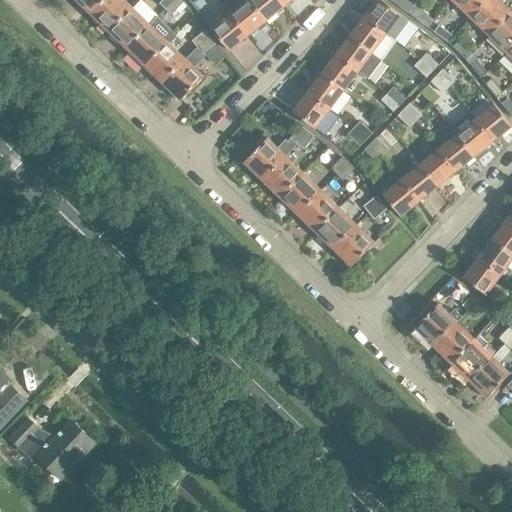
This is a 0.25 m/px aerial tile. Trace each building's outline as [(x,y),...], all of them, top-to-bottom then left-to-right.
[(75,0),(74,1),(81,8),(83,6),(92,15),(106,0),(75,0)] [(124,0),(106,0),(92,15),(101,23),(100,25),(107,32),(109,30),(111,32),(133,8),(124,0)] [(176,0),(164,0),(160,4),(167,10),(176,0)] [(185,4),(180,0),(176,0),(167,10),(173,16),(185,4)] [(230,0),(224,6),(231,15),(248,36),(267,21),(249,0),(230,0)] [(249,0),(267,21),(286,7),(280,0),(249,0)] [(409,22),(380,0),(379,0),(366,18),(387,35),(395,41),(409,22)] [(414,7),(404,0),(390,0),(409,13),(414,7)] [(454,0),(453,1),(471,18),(488,0),(454,0)] [(488,0),(471,18),(489,35),(511,11),(503,3),(505,2),(502,0),(488,0)] [(133,8),(111,32),(113,34),(111,37),(117,43),(119,41),(128,50),(151,26),(133,8)] [(415,18),(429,28),(434,22),(420,11),(415,18)] [(511,11),(489,35),(507,52),(511,46),(511,11)] [(230,51),(248,36),(231,15),(213,30),(230,51)] [(151,26),(128,50),(137,58),(136,60),(142,66),(144,65),(146,67),(169,43),(176,35),(158,18),(151,26)] [(387,35),(366,18),(351,37),(373,53),(387,35)] [(434,33),(449,43),(454,37),(439,26),(434,33)] [(207,31),(193,41),(198,47),(199,48),(212,37),(207,31)] [(212,37),(199,48),(204,55),(217,44),(212,37)] [(373,53),(351,37),(337,56),(359,72),(368,79),(382,60),(373,53)] [(452,47),(466,59),(471,53),(458,41),(452,47)] [(169,43),(146,67),(148,69),(146,71),(153,77),(155,75),(164,84),(187,60),(169,43)] [(187,60),(164,84),(173,92),(171,94),(178,101),(179,99),(182,101),(205,77),(195,67),(205,56),(204,55),(199,48),(198,47),(187,60)] [(427,54),(421,61),(433,72),(439,66),(427,54)] [(359,72),(337,56),(323,75),(344,91),(359,72)] [(476,59),(470,64),(480,78),(487,73),(476,59)] [(433,72),(421,61),(415,67),(427,78),(433,72)] [(443,70),(437,76),(449,88),(455,81),(443,70)] [(344,91),(323,75),(308,94),(330,110),(344,91)] [(449,88),(437,76),(431,82),(443,94),(449,88)] [(492,79),(485,84),(497,98),(503,93),(492,79)] [(394,88),(388,94),(400,106),(406,100),(394,88)] [(330,110),(308,94),(294,113),(316,129),(330,110)] [(400,106),(388,94),(382,100),(394,112),(400,106)] [(511,103),(508,99),(502,105),(511,117),(511,103)] [(410,104),(404,110),(416,122),(422,115),(410,104)] [(494,106),(476,121),(493,142),(511,127),(497,109),(494,106)] [(416,122),(404,110),(398,116),(410,128),(416,122)] [(470,113),(451,128),(458,135),(475,157),(493,142),(476,121),(470,113)] [(374,115),(369,120),(377,129),(382,123),(374,115)] [(361,122),(355,128),(367,140),(373,134),(361,122)] [(254,172),(263,180),(297,145),(298,145),(307,132),(301,127),(291,140),(290,142),(287,139),(277,149),(267,139),(245,163),(247,165),(245,168),(252,174),(254,172)] [(367,140),(355,128),(349,134),(361,146),(367,140)] [(314,137),(307,132),(298,145),(304,150),(314,137)] [(458,135),(439,150),(456,172),(475,157),(458,135)] [(377,138),(371,144),(383,156),(389,149),(377,138)] [(383,156),(371,144),(365,150),(377,162),(383,156)] [(439,150),(420,165),(438,187),(456,172),(439,150)] [(290,152),(263,180),(272,189),(270,191),(276,198),(278,196),(280,198),(304,174),(293,163),(297,159),(290,152)] [(337,175),(349,163),(343,157),(331,169),(337,175)] [(355,169),(349,163),(337,175),(343,181),(355,169)] [(420,165),(402,180),(419,201),(438,187),(420,165)] [(298,216),(322,191),(304,174),(280,198),(283,200),(281,202),(287,209),(289,207),(298,216)] [(402,180),(383,195),(401,216),(419,201),(402,180)] [(316,233),(339,208),(322,191),(298,216),(307,224),(305,226),(312,233),(314,231),(316,233)] [(369,213),(382,203),(377,196),(364,206),(369,213)] [(388,209),(382,203),(369,213),(374,220),(388,209)] [(334,250),(357,225),(339,208),(316,233),(318,235),(316,237),(323,243),(324,241),(334,250)] [(511,225),(507,222),(493,241),(511,254),(511,225)] [(375,243),(357,225),(334,250),(343,259),(341,261),(348,267),(350,265),(352,267),(375,243)] [(511,254),(493,241),(479,259),(500,276),(507,281),(511,273),(511,269),(507,266),(511,259),(511,254)] [(479,259),(464,278),(486,294),(500,276),(479,259)] [(469,310),(479,297),(472,292),(462,305),(469,310)] [(486,302),(479,297),(469,310),(476,315),(486,302)] [(456,322),(457,323),(462,318),(455,311),(450,316),(438,305),(416,329),(418,331),(416,333),(423,339),(424,337),(434,346),(456,322)] [(475,340),(457,323),(456,322),(434,346),(443,355),(441,357),(448,363),(450,362),(452,364),(475,340)] [(505,344),(511,336),(511,327),(510,326),(499,338),(505,344)] [(469,381),(492,357),(475,340),(452,364),(454,366),(452,368),(458,374),(460,372),(469,381)] [(510,374),(492,357),(469,381),(479,390),(477,391),(483,397),(485,396),(487,398),(510,374)] [(0,369),(0,421),(4,418),(8,422),(28,401),(7,382),(10,379),(2,371),(0,369)] [(29,418),(10,438),(19,448),(20,448),(33,460),(38,455),(62,478),(79,460),(78,458),(93,442),(70,420),(48,443),(35,431),(38,427),(29,418)]
